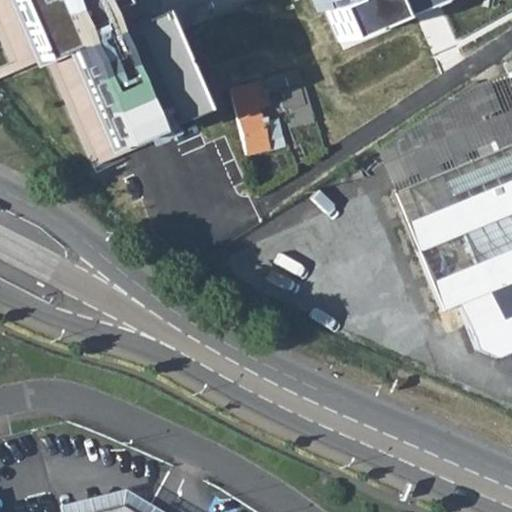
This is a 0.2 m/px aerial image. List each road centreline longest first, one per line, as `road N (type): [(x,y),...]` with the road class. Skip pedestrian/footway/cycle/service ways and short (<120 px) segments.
road 1 (secondary): [(511,474),(284,374),(179,317),(66,225),(0,190)]
road 2 (secondary): [(0,291),(153,349),(500,511)]
road 3 (residential): [(0,406),(70,398),(103,407),(220,462),(295,511)]
